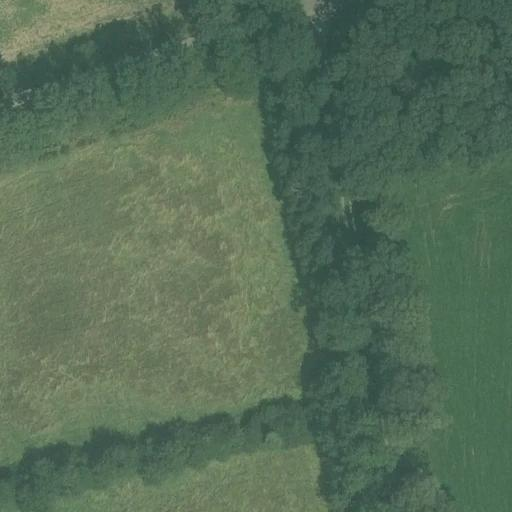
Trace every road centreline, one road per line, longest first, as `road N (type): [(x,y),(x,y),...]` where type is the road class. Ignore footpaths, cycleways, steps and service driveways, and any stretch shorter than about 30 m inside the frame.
road 1 (unclassified): [(408,511),(317,5)]
road 2 (unclassified): [(317,5),(0,105)]
